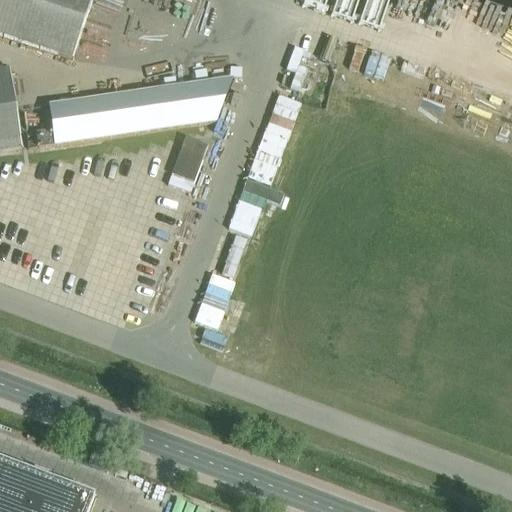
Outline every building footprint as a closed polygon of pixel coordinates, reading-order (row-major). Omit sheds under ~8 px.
[(0,0),(0,38),(73,62),(93,0),(0,0)] [(0,153),(21,151),(10,71),(0,72),(0,153)] [(232,82),(150,94),(49,109),(49,110),(41,111),(44,135),(36,136),(36,137),(28,139),(27,141),(29,152),(38,150),(38,152),(54,149),(215,126),(232,82)] [(286,194),(274,190),(303,103),(278,95),(233,230),(255,238),(267,201),(282,206),(286,194)] [(237,238),(225,275),(237,278),(248,241),(237,238)] [(0,511),(89,511),(94,499),(22,472),(0,463),(0,511)]
